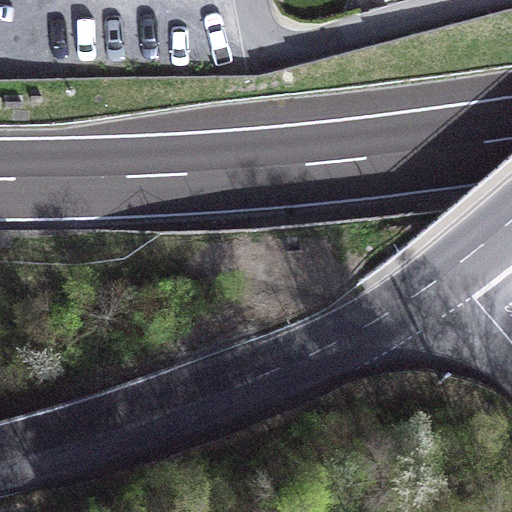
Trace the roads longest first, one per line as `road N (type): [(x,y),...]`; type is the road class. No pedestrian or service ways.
road 1 (motorway): [(511,134),(287,165),(0,177)]
road 2 (primary): [(451,273),(355,331),(203,400),(0,458)]
road 3 (residential): [(246,0),(249,27),(283,51),(487,0)]
